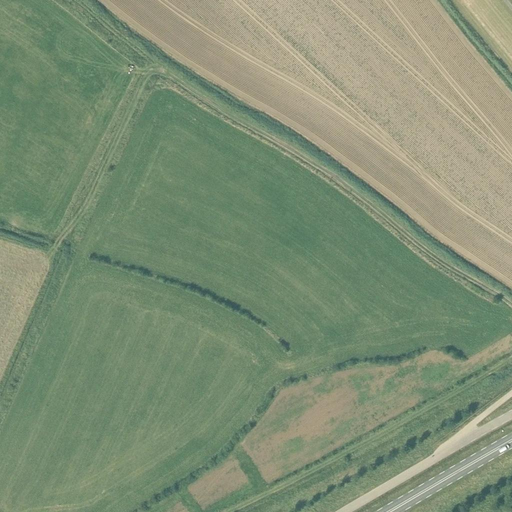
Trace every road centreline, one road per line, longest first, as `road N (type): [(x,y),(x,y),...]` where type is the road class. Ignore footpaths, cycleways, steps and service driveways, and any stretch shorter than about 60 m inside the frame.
road 1 (unclassified): [(346,511),(511,414)]
road 2 (primary): [(392,511),(511,443)]
